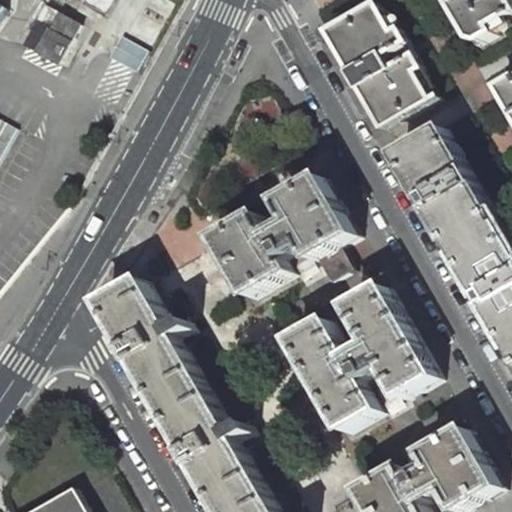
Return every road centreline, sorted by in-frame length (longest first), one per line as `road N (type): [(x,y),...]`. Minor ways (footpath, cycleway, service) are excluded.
road 1 (residential): [(511,415),(267,0)]
road 2 (tertiary): [(227,0),(65,304)]
road 3 (residential): [(65,304),(184,511)]
road 4 (tertiary): [(65,304),(0,410)]
